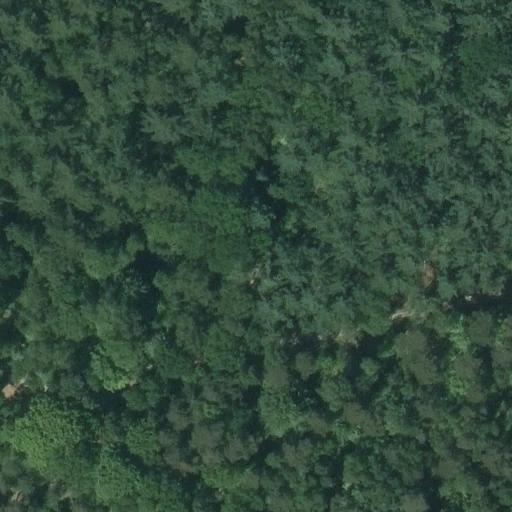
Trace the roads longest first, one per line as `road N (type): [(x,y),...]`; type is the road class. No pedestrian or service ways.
road 1 (track): [(244,0),(254,511)]
road 2 (track): [(511,288),(217,356),(63,411)]
road 3 (track): [(189,511),(103,435),(0,370)]
